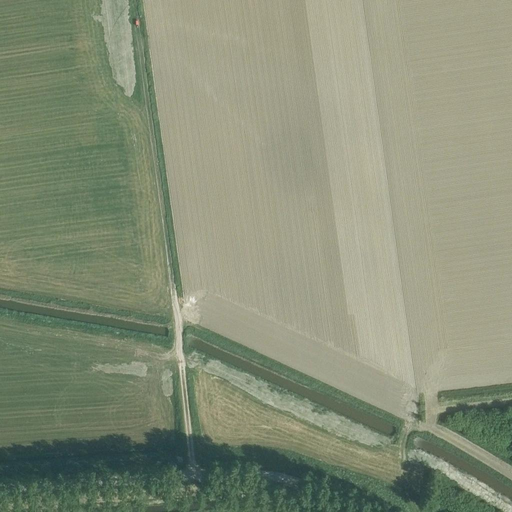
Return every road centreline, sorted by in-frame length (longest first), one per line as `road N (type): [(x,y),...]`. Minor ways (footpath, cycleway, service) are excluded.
road 1 (unclassified): [(363,511),(261,474),(0,489)]
road 2 (track): [(192,476),(175,303)]
